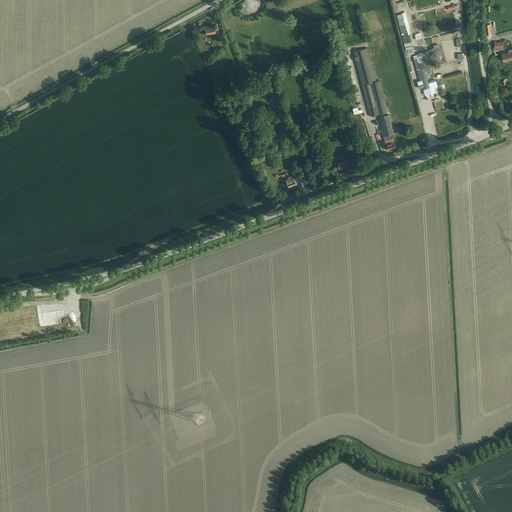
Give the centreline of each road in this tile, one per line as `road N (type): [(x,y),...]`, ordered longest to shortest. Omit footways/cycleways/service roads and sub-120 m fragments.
road 1 (unclassified): [(0,298),(156,258),(468,141)]
road 2 (unclassified): [(0,121),(220,0)]
road 3 (track): [(291,511),(301,478),(344,447),(439,485)]
